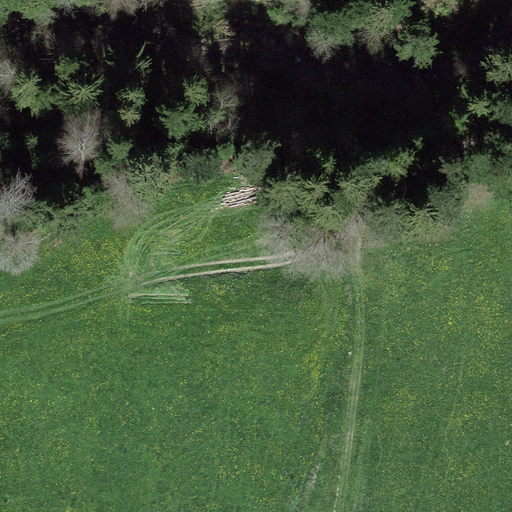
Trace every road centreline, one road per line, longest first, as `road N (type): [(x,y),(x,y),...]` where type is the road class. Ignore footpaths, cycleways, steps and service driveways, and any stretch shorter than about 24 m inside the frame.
road 1 (track): [(511,139),(440,160),(361,213),(352,243),(358,303),(350,382),(330,511)]
road 2 (track): [(352,243),(190,271),(0,320)]
